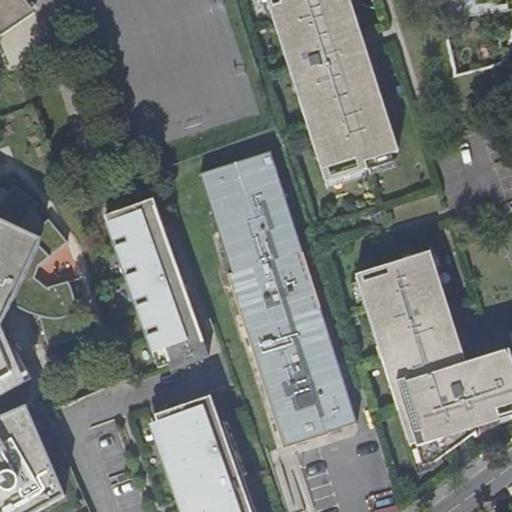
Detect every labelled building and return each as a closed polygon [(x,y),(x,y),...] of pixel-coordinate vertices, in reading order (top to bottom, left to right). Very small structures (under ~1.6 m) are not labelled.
[(23,0),(0,0),(0,33),(32,18),(23,0)] [(266,0),(327,188),(369,174),(367,167),(400,157),(350,0),(266,0)] [(357,425),(271,153),(201,176),(234,275),(228,277),(246,335),(248,334),(285,448),(357,425)] [(0,511),(35,511),(63,496),(26,409),(0,418),(0,384),(25,369),(0,325),(0,311),(18,295),(37,311),(47,346),(77,339),(70,314),(71,302),(70,293),(64,282),(42,288),(30,277),(35,264),(64,242),(44,218),(40,222),(31,209),(37,202),(14,184),(8,190),(0,185),(0,511)] [(106,219),(158,368),(181,360),(179,354),(202,346),(185,298),(165,305),(160,294),(181,286),(164,239),(144,246),(139,234),(160,227),(154,210),(157,209),(154,201),(106,219)] [(160,227),(139,234),(144,246),(164,239),(160,227)] [(424,471),(436,468),(487,430),(511,422),(511,334),(510,335),(511,342),(511,351),(466,364),(429,257),(356,280),(411,450),(417,448),(424,471)] [(181,286),(160,294),(165,305),(185,298),(181,286)] [(202,346),(179,354),(181,360),(183,366),(206,358),(202,346)] [(249,511),(242,492),(236,495),(228,471),(234,468),(218,424),(209,401),(178,412),(180,418),(156,427),(152,429),(178,502),(182,511),(181,511),(249,511)] [(180,418),(178,412),(154,421),(156,427),(180,418)] [(242,492),(234,468),(228,471),(236,495),(242,492)]
